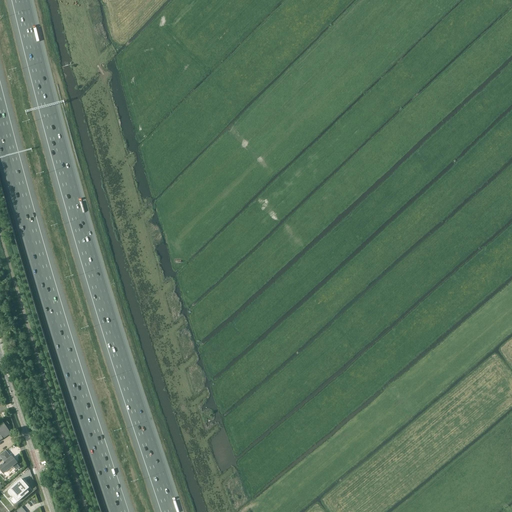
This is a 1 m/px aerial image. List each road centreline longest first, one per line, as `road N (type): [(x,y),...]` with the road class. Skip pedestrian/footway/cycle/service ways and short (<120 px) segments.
road 1 (motorway): [(171,511),(75,211),(22,0)]
road 2 (motorway): [(0,116),(120,511)]
road 3 (tertiary): [(51,511),(0,354)]
